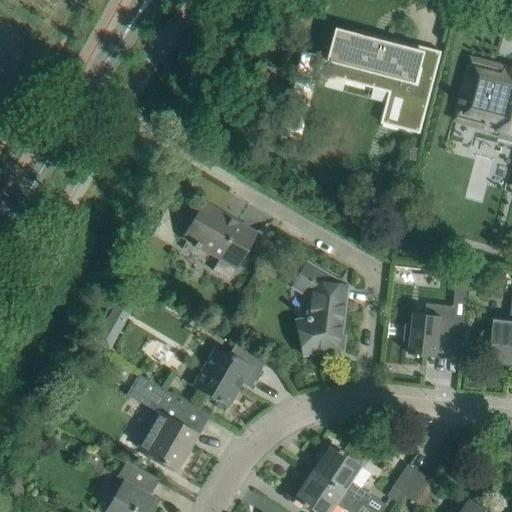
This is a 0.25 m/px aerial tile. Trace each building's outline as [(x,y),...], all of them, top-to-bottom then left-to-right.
[(327,58),(323,71),(412,95),(403,128),(421,133),(442,52),(440,51),(433,79),(418,75),(422,61),(409,58),(400,56),(402,49),(388,46),(388,45),(341,32),(342,30),(338,29),(330,59),(327,58)] [(493,71),(471,65),(462,99),(461,99),(460,104),(461,104),(458,114),(495,123),(500,125),(499,129),(500,130),(511,132),(511,75),(503,73),(503,75),(493,73),(493,71)] [(412,145),(408,157),(418,160),(421,148),(412,145)] [(223,218),(205,208),(183,248),(184,249),(189,240),(195,244),(194,246),(199,249),(201,247),(220,258),(213,270),(229,280),(256,233),(236,221),(234,226),(222,219),(223,218)] [(297,280),(295,284),(311,293),(310,300),(313,301),(311,316),(308,316),(307,323),(303,324),(310,353),(339,347),(346,286),(340,285),(340,282),(307,263),(297,280)] [(410,354),(415,355),(415,357),(419,357),(420,355),(437,357),(438,346),(448,347),(448,349),(463,351),(470,283),(456,281),(453,306),(426,303),(425,314),(414,313),(410,354)] [(481,334),(481,339),(483,344),(488,346),(492,347),(491,350),(489,350),(488,354),(491,354),(490,363),(511,365),(511,316),(511,320),(495,318),(494,329),(490,329),(485,330),(481,334)] [(266,360),(249,350),(237,343),(231,353),(217,345),(193,386),(228,406),(237,390),(231,387),(236,379),(250,387),(266,360)] [(139,374),(131,387),(164,406),(160,413),(139,449),(162,462),(161,463),(165,465),(166,464),(175,469),(196,434),(194,432),(205,414),(209,417),(210,415),(193,405),(139,374)] [(330,445),(312,472),(362,505),(369,494),(349,480),(360,465),(341,453),(342,452),(338,449),(337,450),(330,445)] [(160,479),(142,469),(128,460),(119,476),(129,482),(125,488),(122,486),(108,510),(111,511),(110,511),(147,511),(153,504),(145,500),(148,494),(150,495),(160,479)] [(403,495),(419,471),(408,464),(392,487),(403,495)] [(414,502),(430,479),(419,471),(403,495),(414,502)] [(362,505),(312,472),(295,499),(302,503),(301,505),(312,511),(328,511),(334,504),(345,511),(356,511),(358,510),(362,505)] [(442,487),(430,479),(414,502),(426,510),(442,487)] [(487,511),(469,500),(460,511),(489,511),(488,511),(487,511)]
